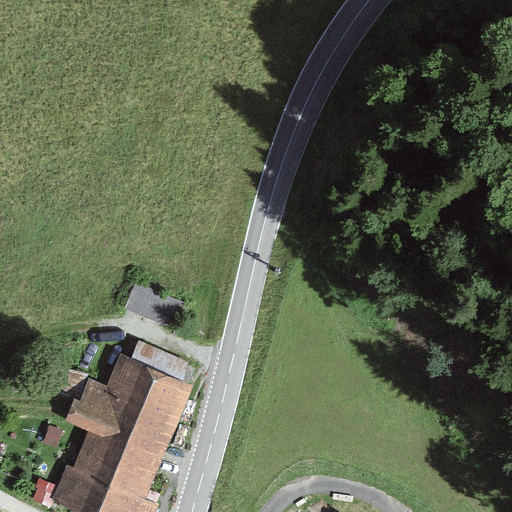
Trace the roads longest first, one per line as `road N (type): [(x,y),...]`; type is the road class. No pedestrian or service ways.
road 1 (secondary): [(369,0),(319,75),(286,150),(191,511)]
road 2 (track): [(511,153),(488,167),(479,212),(490,255),(511,268)]
road 3 (track): [(269,511),(287,493),(318,483),(359,488),(393,511)]
